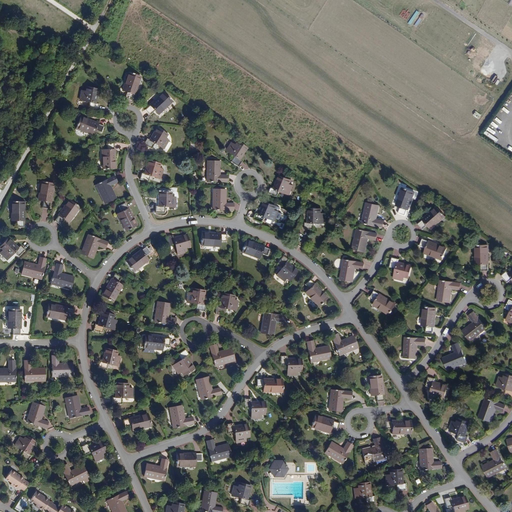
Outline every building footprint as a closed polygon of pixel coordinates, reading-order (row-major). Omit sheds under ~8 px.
[(479,46),(476,52),(496,64),(499,59),(479,46)] [(142,77),(131,73),(127,82),(125,81),(122,89),(128,91),(125,97),(132,100),(134,94),(135,94),(142,77)] [(95,103),(98,88),(86,86),(85,90),(81,89),(78,99),(88,101),(87,107),(96,109),(98,103),(95,103)] [(163,109),(171,101),(163,93),(144,111),(149,116),(154,111),(158,115),(164,110),(163,109)] [(99,123),(82,115),(77,125),(87,130),(87,131),(94,134),(96,130),(102,132),(105,126),(99,123)] [(166,139),(168,136),(157,129),(150,141),(148,140),(144,145),(152,150),(155,145),(164,150),(169,141),(166,139)] [(511,146),(511,143),(500,132),(495,138),(508,151),(511,146)] [(240,160),(247,149),(237,142),(234,145),(231,143),(226,151),(234,157),(231,163),(238,168),(242,162),(240,160)] [(113,150),(112,144),(105,145),(106,151),(100,151),(100,159),(102,159),(103,169),(115,169),(114,150),(113,150)] [(159,180),(162,170),(158,169),(160,165),(148,161),(143,174),(141,174),(139,180),(148,183),(150,177),(159,180)] [(220,175),(220,161),(207,161),(207,172),(209,172),(209,181),(229,182),(229,175),(220,175)] [(117,182),(114,176),(96,184),(100,192),(99,192),(103,203),(115,198),(109,185),(117,182)] [(293,188),(290,186),(292,182),(281,177),(275,189),(272,188),(269,194),(278,198),(280,193),(289,196),(293,188)] [(53,185),(41,183),(40,193),(39,193),(38,201),(43,202),(42,209),(49,210),(50,203),(51,203),(53,185)] [(405,216),(414,192),(403,188),(400,198),(399,198),(396,205),(401,207),(398,214),(405,216)] [(226,204),(226,190),(213,190),(213,201),(215,201),(215,210),(235,210),(235,204),(226,204)] [(175,208),(176,198),(172,198),(172,194),(159,193),(159,208),(156,208),(156,214),(165,214),(165,208),(175,208)] [(80,206),(70,199),(59,215),(60,215),(56,220),(61,224),(65,219),(69,222),(74,216),(73,215),(80,206)] [(24,220),(24,201),(12,200),(12,211),(11,211),(11,219),(16,220),(16,227),(23,227),(23,220),(24,220)] [(128,208),(125,202),(119,205),(121,211),(117,213),(121,221),(122,220),(126,230),(137,225),(129,207),(128,208)] [(376,220),(379,206),(367,203),(364,213),(367,214),(365,223),(384,228),(385,222),(376,220)] [(273,222),(276,213),(272,212),(273,207),(261,204),(257,217),(254,217),(252,224),(262,226),(263,220),(273,222)] [(437,223),(445,216),(437,207),(418,224),(423,230),(428,225),(431,229),(437,224),(437,223)] [(325,223),(325,213),(321,213),(321,209),(308,208),(308,222),(305,222),(305,229),(314,229),(314,223),(325,223)] [(365,242),(367,237),(376,240),(377,233),(359,228),(356,238),(355,237),(352,248),(365,251),(367,242),(365,242)] [(220,234),(201,233),(200,244),(211,245),(210,247),(218,247),(219,242),(225,243),(226,236),(220,235),(220,234)] [(106,249),(108,243),(90,236),(87,245),(85,245),(82,254),(94,259),(99,247),(106,249)] [(188,250),(185,237),(172,240),(172,238),(165,239),(167,247),(173,246),(176,256),(184,254),(184,251),(188,250)] [(17,257),(24,250),(19,246),(17,248),(7,238),(0,245),(0,248),(1,250),(0,250),(0,253),(6,259),(13,252),(17,257)] [(442,259),(446,248),(422,239),(420,246),(426,248),(424,253),(432,256),(432,255),(442,259)] [(263,246),(245,240),(241,250),(251,254),(251,255),(258,258),(259,253),(266,256),(268,249),(263,247),(263,246)] [(487,269),(487,244),(475,244),(475,254),(474,254),(474,262),(480,262),(480,269),(487,269)] [(150,254),(146,248),(141,252),(140,251),(125,262),(132,271),(140,265),(141,266),(148,261),(144,257),(150,254)] [(288,259),(282,255),(276,262),(282,267),(276,275),(283,281),(286,277),(290,280),(297,270),(286,262),(288,259)] [(411,279),(413,270),(403,267),(405,261),(396,258),(394,265),(397,266),(393,279),(405,282),(407,277),(411,279)] [(39,279),(45,261),(38,259),(36,267),(23,262),(19,274),(28,277),(29,276),(39,279)] [(353,274),(354,269),(363,270),(364,264),(345,261),(343,270),(342,270),(340,280),(353,282),(354,274),(353,274)] [(63,266),(56,264),(51,282),(60,285),(60,286),(70,289),(74,277),(61,273),(63,266)] [(511,269),(508,272),(507,270),(501,275),(508,282),(511,277),(511,269)] [(121,278),(115,274),(111,279),(101,295),(110,301),(116,293),(117,293),(122,286),(117,283),(121,278)] [(318,305),(326,297),(314,283),(313,283),(309,278),(304,283),(308,288),(304,292),(310,298),(311,297),(318,305)] [(448,293),(449,288),(459,289),(460,283),(440,280),(439,289),(437,289),(436,299),(449,301),(450,293),(448,293)] [(204,291),(191,290),(191,294),(187,293),(186,302),(196,304),(195,311),(205,312),(206,305),(203,304),(204,291)] [(396,305),(374,292),(370,298),(375,302),(373,306),(380,310),(380,309),(390,314),(396,305)] [(234,296),(222,293),(219,307),(216,306),(215,313),(224,315),(225,308),(235,310),(237,301),(233,300),(234,296)] [(170,303),(157,301),(155,311),(157,311),(156,321),(175,324),(176,318),(168,317),(170,303)] [(67,307),(48,304),(46,315),(56,317),(56,319),(64,320),(65,315),(71,316),(73,309),(67,308),(67,307)] [(432,334),(436,309),(425,308),(423,317),(422,317),(420,325),(426,326),(424,333),(432,334)] [(21,310),(8,309),(8,319),(7,320),(6,327),(12,328),(11,335),(19,335),(19,328),(20,328),(21,310)] [(113,315),(101,311),(97,325),(95,324),(93,330),(101,333),(103,327),(113,329),(116,320),(112,319),(113,315)] [(479,332),(486,327),(473,312),(468,316),(474,323),(470,326),(470,325),(463,331),(471,340),(479,333),(479,332)] [(284,318),(265,314),(263,324),(261,324),(259,332),(272,335),(275,321),(283,323),(284,318)] [(359,347),(354,335),(341,340),(338,333),(332,336),(340,353),(348,350),(348,351),(359,347)] [(163,337),(144,335),(143,347),(153,348),(153,349),(162,350),(162,345),(169,346),(170,339),(163,338),(163,337)] [(414,350),(414,345),(423,346),(423,339),(404,338),(403,347),(402,347),(402,358),(414,359),(415,351),(414,350)] [(331,358),(328,346),(315,348),(313,341),(307,342),(311,361),(321,359),(321,360),(331,358)] [(467,360),(459,342),(453,345),(456,353),(452,355),(451,354),(444,358),(449,369),(459,365),(458,363),(467,360)] [(235,362),(231,350),(218,353),(216,345),(210,347),(215,365),(224,363),(224,364),(235,362)] [(120,353),(109,349),(104,362),(101,361),(99,368),(107,371),(110,364),(119,367),(123,358),(119,357),(120,353)] [(190,355),(186,350),(178,355),(182,360),(173,366),(178,374),(182,372),(184,375),(194,369),(187,357),(190,355)] [(58,355),(51,356),(53,375),(62,375),(62,373),(73,372),(72,363),(59,363),(58,355)] [(301,370),(300,357),(287,358),(286,355),(280,355),(281,365),(287,364),(288,374),(297,373),(297,370),(301,370)] [(15,379),(13,360),(6,360),(7,369),(0,369),(0,382),(6,382),(6,380),(15,379)] [(31,361),(24,360),(24,379),(33,379),(34,378),(44,378),(44,368),(31,368),(31,361)] [(511,375),(504,373),(502,377),(499,376),(496,385),(506,388),(504,394),(511,396),(511,375)] [(383,394),(381,375),(368,376),(370,387),(368,387),(369,395),(374,395),(375,402),(383,401),(382,394),(383,394)] [(444,397),(448,385),(435,381),(436,378),(429,376),(427,385),(432,387),(429,397),(439,399),(440,396),(444,397)] [(212,391),(208,377),(195,381),(198,390),(200,390),(202,400),(221,395),(219,389),(212,391)] [(282,391),(281,379),(263,379),(263,380),(257,381),(257,388),(263,388),(264,393),(271,393),(271,391),(282,391)] [(128,385),(115,384),(115,397),(112,397),(112,403),(121,404),(121,398),(131,398),(131,389),(127,388),(128,385)] [(352,400),(354,394),(336,388),(332,397),(331,396),(327,407),(339,411),(344,398),(352,400)] [(78,397),(65,400),(67,410),(69,409),(71,419),(90,416),(88,409),(81,410),(78,397)] [(265,413),(264,401),(251,401),(250,399),(244,399),(244,408),(251,408),(251,417),(260,417),(260,413),(265,413)] [(492,413),(493,408),(502,411),(504,405),(486,399),(483,407),(482,407),(478,417),(490,421),(493,414),(492,413)] [(46,405),(34,401),(29,412),(31,413),(28,421),(45,428),(48,421),(41,418),(46,405)] [(182,418),(179,405),(167,407),(169,417),(171,417),(173,427),(193,423),(191,417),(182,418)] [(129,419),(122,421),(124,427),(131,426),(132,430),(140,429),(140,427),(150,425),(147,414),(129,418),(129,419)] [(336,430),(338,423),(332,421),(314,415),(310,426),(321,429),(321,430),(328,433),(330,428),(336,430)] [(465,436),(470,423),(458,418),(456,423),(453,421),(450,431),(459,434),(457,440),(466,443),(468,437),(465,436)] [(410,432),(410,421),(392,421),(392,422),(385,422),(385,428),(392,428),(392,434),(399,434),(399,433),(410,432)] [(251,436),(249,424),(235,426),(235,423),(228,424),(230,433),(236,432),(238,442),(247,441),(246,437),(251,436)] [(28,453),(36,442),(25,435),(23,439),(19,437),(15,444),(23,450),(20,455),(27,460),(31,455),(28,453)] [(384,456),(378,437),(372,439),(374,447),(361,451),(365,463),(375,460),(375,459),(384,456)] [(230,457),(227,444),(214,447),(212,440),(206,441),(211,460),(220,457),(220,459),(230,457)] [(107,452),(101,441),(90,446),(88,443),(82,446),(88,460),(94,458),(96,461),(104,457),(103,454),(107,452)] [(342,461),(352,444),(347,441),(343,448),(331,441),(325,452),(334,457),(335,456),(342,461)] [(497,469),(505,465),(496,448),(490,451),(494,459),(482,465),(488,476),(498,471),(497,469)] [(432,463),(430,449),(418,450),(419,461),(420,460),(422,470),(440,469),(440,462),(432,463)] [(202,461),(202,454),(195,454),(177,454),(177,465),(187,465),(187,466),(195,466),(195,461),(202,461)] [(166,479),(169,460),(163,459),(161,466),(148,464),(146,476),(156,478),(157,477),(166,479)] [(282,460),(272,460),(267,468),(272,477),(282,477),(287,469),(282,460)] [(87,475),(82,466),(70,472),(66,465),(61,467),(69,484),(77,480),(77,479),(87,475)] [(403,482),(402,468),(396,469),(396,473),(386,473),(386,482),(390,482),(390,490),(406,489),(405,482),(403,482)] [(19,489),(24,493),(29,485),(24,481),(24,480),(12,472),(5,481),(12,485),(11,487),(15,490),(18,487),(19,488),(19,489)] [(370,495),(368,480),(355,482),(356,486),(352,487),(353,497),(363,495),(364,502),(374,501),(373,494),(370,495)] [(251,485),(238,483),(237,487),(234,486),(232,495),(242,498),(240,504),(249,507),(253,491),(250,490),(251,485)] [(215,492),(202,491),(201,502),(202,503),(201,511),(205,511),(221,511),(222,507),(213,506),(215,492)] [(128,498),(125,492),(108,501),(112,509),(111,510),(112,511),(126,511),(121,501),(128,498)] [(43,511),(44,511),(49,511),(53,507),(49,503),(49,502),(36,494),(30,502),(36,507),(35,509),(40,511),(42,509),(44,510),(43,511)] [(466,508),(462,496),(449,500),(448,497),(442,499),(445,508),(451,506),(452,511),(462,511),(462,510),(466,508)] [(184,511),(187,504),(175,501),(174,505),(171,504),(168,511),(184,511)] [(436,511),(431,503),(425,506),(428,511),(436,511)]
